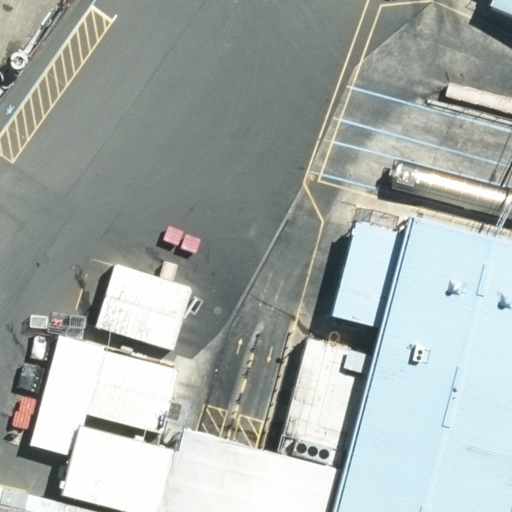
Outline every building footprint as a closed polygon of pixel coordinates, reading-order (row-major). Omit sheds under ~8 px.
[(511,0),(492,0),(460,63),(511,89),(511,0)] [(320,315),(368,327),(335,466),(323,511),(502,511),(511,475),(511,237),(400,209),(395,227),(346,215),(320,315)] [(186,286),(111,264),(92,324),(168,348),(186,286)] [(99,349),(83,411),(157,431),(174,369),(99,349)] [(164,450),(74,426),(57,491),(139,511),(323,511),(335,466),(171,423),(164,450)]
